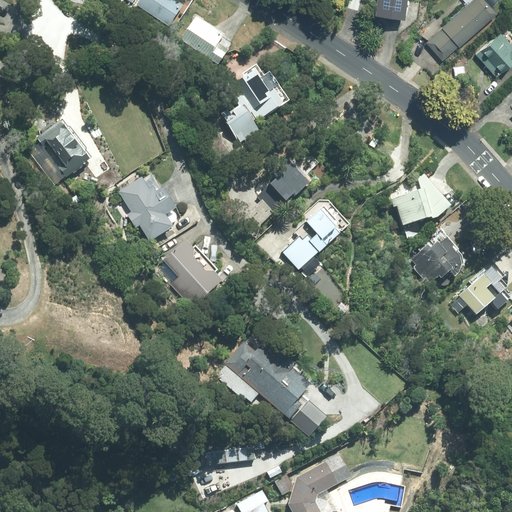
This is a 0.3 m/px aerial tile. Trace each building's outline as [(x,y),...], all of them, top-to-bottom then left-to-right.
[(169,0),(140,0),(136,7),(169,29),(182,8),(169,0)] [(375,0),(373,16),(403,21),(406,0),(375,0)] [(441,59),(495,10),(486,0),(469,0),(440,26),(441,27),(425,41),(441,59)] [(195,20),(180,41),(216,67),(225,55),(216,49),(222,40),(195,20)] [(499,33),(475,54),(496,78),(511,63),(511,42),(509,44),(499,33)] [(252,126),(253,125),(248,117),(251,115),(257,123),(281,108),(273,96),(279,92),(269,76),(263,80),(255,68),(242,76),(245,81),(234,88),(238,94),(232,98),(238,109),(227,116),(226,114),(219,119),(238,147),(257,134),(252,126)] [(61,167),(58,169),(65,179),(87,163),(57,124),(36,140),(44,151),(47,149),(61,167)] [(266,189),(256,199),(260,203),(236,227),(247,238),(281,206),(283,207),(291,199),(293,201),(307,187),(287,166),(273,179),(276,182),(267,190),(266,189)] [(391,199),(400,226),(425,218),(428,217),(430,219),(434,218),(449,206),(422,174),(419,176),(415,179),(418,190),(418,191),(391,199)] [(140,181),(117,196),(130,215),(126,217),(135,231),(139,228),(149,244),(171,230),(163,218),(174,211),(161,191),(155,195),(152,191),(157,188),(152,181),(143,186),(140,181)] [(78,201),(74,195),(66,202),(70,207),(78,201)] [(298,240),(282,254),(298,272),(339,236),(318,213),(303,227),(314,239),(309,243),(305,239),(301,243),(298,240)] [(415,269),(413,271),(422,283),(424,281),(429,287),(437,280),(439,283),(448,275),(453,281),(454,280),(455,281),(460,278),(462,269),(460,258),(439,234),(418,252),(420,254),(410,263),(415,269)] [(170,286),(191,309),(221,285),(212,276),(203,275),(191,262),(191,253),(183,244),(162,263),(177,279),(170,286)] [(497,286),(500,283),(490,271),(477,282),(474,278),(467,284),(470,288),(458,299),(459,300),(450,308),(456,316),(466,308),(475,320),(491,307),(496,313),(506,305),(499,298),(503,294),(497,286)] [(250,297),(244,301),(250,309),(256,304),(250,297)] [(224,365),(226,367),(217,378),(255,411),(265,400),(310,438),(331,414),(308,395),(313,389),(262,346),(254,355),(242,344),(224,365)] [(363,357),(359,367),(386,377),(389,367),(363,357)] [(400,430),(400,432),(404,435),(405,436),(407,436),(408,437),(410,437),(411,436),(413,436),(414,435),(415,434),(417,433),(417,432),(418,430),(418,429),(419,427),(418,425),(418,424),(417,423),(416,421),(415,420),(414,419),(413,418),(411,418),(410,417),(408,417),(407,418),(405,418),(404,419),(402,420),(401,421),(400,422),(400,424),(399,425),(399,427),(399,429),(400,430)] [(252,444),(193,451),(195,470),(255,462),(252,444)] [(318,497),(351,478),(338,456),(295,480),(287,507),(289,511),(329,511),(327,506),(318,511),(315,505),(318,497)] [(275,469),(266,474),(270,481),(279,476),(275,469)] [(273,485),(279,498),(288,494),(291,486),(287,478),(273,485)] [(254,496),(235,506),(238,511),(265,511),(262,506),(268,503),(263,494),(256,498),(254,496)]
